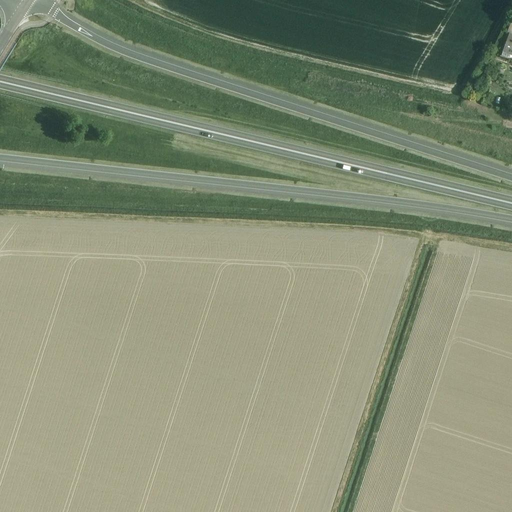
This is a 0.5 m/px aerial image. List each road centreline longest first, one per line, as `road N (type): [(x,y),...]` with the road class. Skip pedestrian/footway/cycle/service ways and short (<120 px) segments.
road 1 (trunk): [(511,204),(0,82)]
road 2 (trunk): [(511,178),(157,64),(26,3)]
road 3 (trunk): [(0,157),(511,219)]
